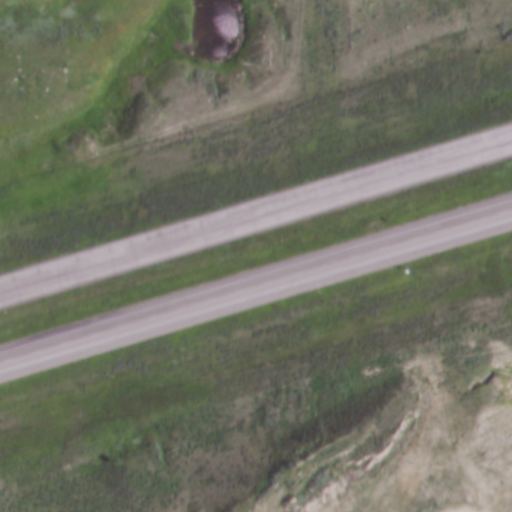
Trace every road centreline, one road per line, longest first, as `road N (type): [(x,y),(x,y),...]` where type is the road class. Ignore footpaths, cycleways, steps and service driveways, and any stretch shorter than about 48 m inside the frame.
road 1 (trunk): [(0,369),(511,216)]
road 2 (trunk): [(511,140),(0,292)]
